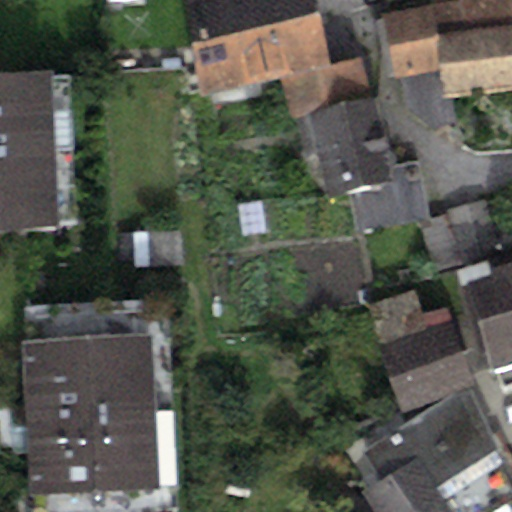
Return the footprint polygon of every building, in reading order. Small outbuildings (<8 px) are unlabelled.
[(315,0),(183,0),(204,91),(329,63),(315,0)] [(447,0),(389,13),(382,16),(408,108),(432,133),(456,127),(451,99),(511,91),(511,6),(511,0),(447,0)] [(386,0),(389,13),(447,0),(386,0)] [(291,120),(296,120),(306,156),(314,154),(326,197),(350,192),(358,233),(428,219),(417,163),(391,167),(372,100),(370,100),(358,58),(280,79),(291,120)] [(51,71),(0,74),(0,231),(60,228),(51,71)] [(423,225),(435,271),(500,251),(485,200),(446,213),(447,217),(423,225)] [(179,231),(147,233),(149,268),(181,267),(179,231)] [(486,262),(456,271),(488,370),(494,368),(503,394),(511,390),(511,263),(492,271),(486,262)] [(400,409),(472,386),(446,307),(421,316),(413,291),(366,307),(400,409)] [(161,511),(147,299),(21,308),(28,420),(34,511),(161,511)] [(360,452),(379,482),(363,491),(376,511),(488,511),(511,497),(511,491),(470,390),(360,452)]
